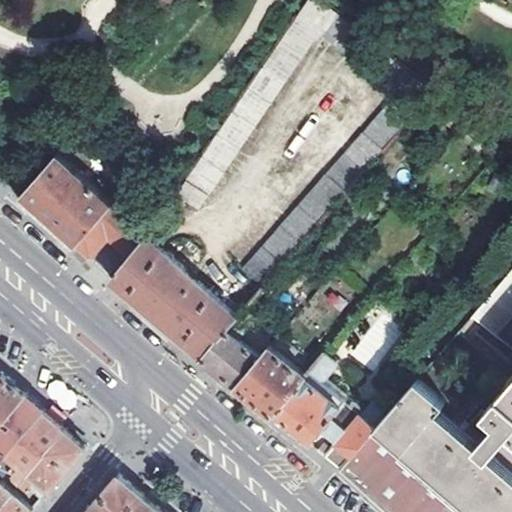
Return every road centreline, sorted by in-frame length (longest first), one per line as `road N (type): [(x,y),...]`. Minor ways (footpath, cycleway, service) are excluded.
road 1 (secondary): [(56,511),(138,412)]
road 2 (secondary): [(222,455),(193,407),(143,365)]
